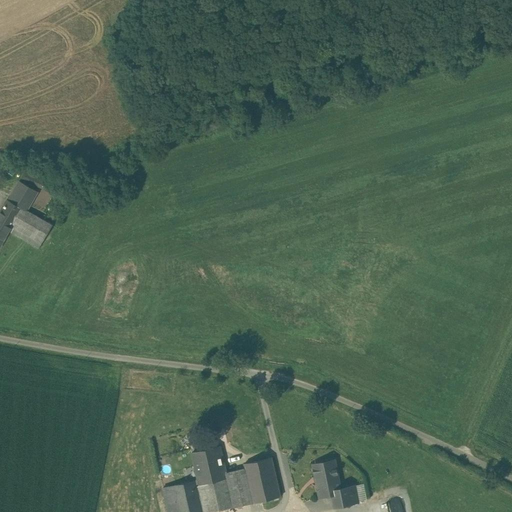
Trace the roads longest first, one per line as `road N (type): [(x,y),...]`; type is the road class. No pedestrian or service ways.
road 1 (unclassified): [(511,478),(302,384),(0,337)]
road 2 (track): [(460,453),(511,339)]
